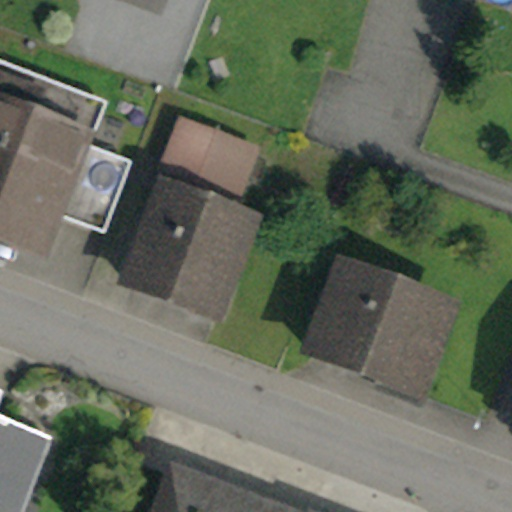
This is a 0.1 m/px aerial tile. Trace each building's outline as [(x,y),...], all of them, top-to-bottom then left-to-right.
[(85,122),(0,91),(0,227),(41,242),(85,122)] [(252,221),(163,187),(129,276),(217,310),(252,221)] [(447,307),(343,268),(313,349),(417,388),(447,307)] [(0,511),(18,511),(45,442),(0,425),(0,511)] [(161,511),(274,511),(175,476),(161,511)]
